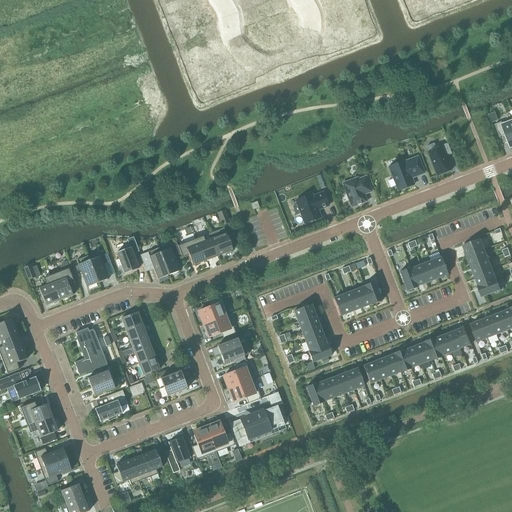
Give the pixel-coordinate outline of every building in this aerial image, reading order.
[(277,7),(266,11),(268,17),(280,13),(277,7)] [(190,9),(178,13),(180,20),(185,19),(188,30),(211,24),(208,11),(191,16),(190,9)] [(339,23),(328,23),(329,37),(336,37),(336,39),(345,39),(345,37),(352,36),(351,16),(339,16),(339,23)] [(270,20),(253,27),(263,53),(280,46),(270,20)] [(192,43),(187,44),(189,51),(201,48),(199,41),(215,36),(211,24),(188,30),(192,43)] [(217,65),(206,71),(218,88),(224,84),(225,86),(232,81),(231,79),(237,75),(229,64),(220,70),(217,65)] [(495,125),(500,137),(506,135),(511,148),(511,147),(511,119),(502,123),(502,122),(495,125)] [(434,144),(427,147),(429,152),(428,153),(437,176),(452,170),(447,156),(452,154),(448,143),(442,146),(443,147),(437,149),(434,144)] [(405,160),(388,167),(397,192),(414,185),(412,179),(425,174),(418,156),(405,161),(405,160)] [(358,178),(343,184),(351,208),(367,202),(364,195),(372,192),(366,176),(359,179),(358,178)] [(297,205),(293,207),(296,215),(300,214),(305,224),(321,218),(318,210),(328,206),(323,193),(313,197),(312,195),(296,201),(297,205)] [(225,211),(225,210),(218,213),(218,214),(222,226),(230,223),(225,211)] [(224,228),(211,233),(220,256),(233,251),(226,233),(224,228)] [(204,236),(198,238),(206,261),(220,256),(211,233),(204,236)] [(139,252),(134,237),(127,240),(130,248),(116,253),(119,259),(116,260),(119,268),(122,267),(124,274),(139,269),(133,254),(139,252)] [(178,246),(181,254),(182,258),(189,256),(193,266),(206,261),(198,238),(178,246)] [(481,239),(463,246),(467,257),(485,250),(481,239)] [(177,246),(176,242),(158,248),(169,276),(180,271),(174,256),(181,254),(178,246),(177,246)] [(169,276),(158,248),(140,255),(145,268),(152,265),(158,280),(169,276)] [(485,250),(467,257),(471,267),(489,260),(485,250)] [(88,256),(87,256),(97,283),(99,283),(108,279),(103,265),(108,263),(104,255),(90,260),(88,256)] [(87,256),(76,261),(78,265),(87,288),(97,283),(87,256)] [(441,258),(430,262),(437,279),(447,275),(448,275),(441,257),(441,258)] [(489,260),(471,267),(475,277),(492,270),(489,260)] [(363,261),(356,264),(358,270),(365,267),(363,261)] [(62,271),(49,276),(59,301),(62,300),(72,296),(68,286),(74,283),(66,262),(62,263),(60,268),(62,271)] [(430,262),(420,265),(427,283),(437,279),(430,262)] [(24,268),(29,281),(36,278),(31,265),(24,268)] [(410,268),(417,288),(418,288),(417,287),(427,283),(420,265),(411,269),(410,269),(410,268)] [(410,268),(399,272),(407,292),(417,288),(410,268)] [(492,270),(475,277),(478,287),(497,280),(497,279),(496,280),(492,270)] [(46,286),(38,289),(45,306),(59,301),(49,276),(43,278),(46,286)] [(497,280),(478,287),(482,298),(501,290),(497,280)] [(374,282),(364,286),(371,306),(382,302),(374,282)] [(364,287),(354,291),(361,309),(370,305),(371,306),(364,286),(363,286),(364,287)] [(354,291),(344,295),(346,302),(351,312),(361,309),(354,291)] [(344,295),(333,299),(340,317),(351,312),(346,302),(344,295)] [(210,306),(197,311),(203,325),(228,315),(221,296),(211,300),(208,301),(210,306)] [(311,305),(293,311),(297,322),(315,315),(311,305)] [(511,310),(501,313),(508,331),(511,329),(511,312),(511,309),(510,309),(511,310)] [(121,319),(125,330),(142,324),(138,312),(121,319)] [(501,313),(491,317),(498,335),(508,331),(501,313)] [(228,315),(203,325),(208,338),(221,333),(223,338),(236,333),(228,315)] [(315,315),(297,322),(301,332),(319,325),(315,315)] [(491,317),(481,321),(488,339),(498,335),(491,317)] [(12,319),(0,323),(0,339),(17,333),(12,319)] [(481,321),(470,325),(477,343),(488,339),(481,321)] [(125,330),(130,342),(147,335),(142,324),(125,330)] [(319,325),(301,332),(305,342),(323,335),(319,325)] [(465,327),(454,331),(461,349),(471,345),(465,327)] [(88,358),(75,363),(80,375),(107,365),(95,332),(94,332),(93,330),(89,331),(88,329),(76,333),(77,336),(76,336),(79,343),(82,342),(88,358)] [(444,335),(451,353),(461,349),(454,331),(444,335)] [(0,341),(2,347),(0,347),(0,354),(22,346),(18,335),(17,333),(0,339),(0,341)] [(229,342),(217,346),(220,355),(241,347),(237,338),(236,334),(227,338),(229,342)] [(130,342),(134,353),(151,346),(147,335),(130,342)] [(323,335),(305,342),(309,352),(308,352),(308,353),(328,345),(327,345),(323,335)] [(434,338),(433,338),(441,358),(441,357),(451,353),(444,335),(434,339),(434,338)] [(433,338),(423,342),(431,362),(441,358),(433,338)] [(423,343),(414,347),(421,365),(430,361),(430,362),(431,362),(423,342),(423,343)] [(241,347),(220,355),(224,364),(235,360),(236,365),(246,361),(244,356),(249,354),(245,345),(241,347)] [(328,345),(308,353),(312,363),(332,356),(328,345)] [(22,346),(0,354),(0,356),(7,374),(19,370),(16,363),(27,359),(23,347),(22,346)] [(137,365),(155,358),(151,346),(132,354),(137,365)] [(404,350),(403,350),(411,369),(411,368),(421,365),(414,347),(404,351),(404,350)] [(403,350),(393,354),(401,373),(411,369),(403,350)] [(393,355),(384,358),(390,376),(400,373),(401,373),(393,354),(393,355)] [(384,358),(373,362),(380,380),(390,376),(384,358)] [(160,369),(156,359),(139,365),(143,376),(160,369)] [(235,370),(223,375),(228,389),(253,380),(246,361),(236,365),(234,366),(235,370)] [(373,362),(363,366),(370,384),(380,380),(373,362)] [(357,369),(347,373),(354,390),(364,386),(357,369)] [(108,371),(88,379),(91,388),(111,380),(111,379),(108,371)] [(165,371),(158,373),(160,379),(163,387),(183,380),(180,371),(167,376),(165,371)] [(19,373),(0,380),(0,390),(0,392),(13,387),(18,400),(41,391),(35,377),(22,382),(19,373)] [(347,373),(337,377),(344,394),(354,390),(347,373)] [(337,377),(327,380),(329,387),(333,398),(344,394),(337,377)] [(111,380),(91,388),(94,397),(119,388),(115,378),(111,379),(111,380)] [(163,387),(159,389),(162,398),(167,396),(167,397),(187,389),(183,380),(163,387)] [(253,380),(228,389),(234,403),(246,398),(249,403),(261,398),(253,380)] [(317,384),(317,383),(316,383),(319,391),(321,395),(324,403),(324,402),(333,398),(329,387),(327,380),(317,384)] [(138,393),(144,391),(141,383),(135,386),(138,393)] [(316,383),(306,388),(313,407),(324,403),(321,395),(319,391),(316,383)] [(109,404),(95,409),(100,422),(108,419),(109,420),(116,418),(115,416),(122,414),(119,407),(127,404),(122,391),(106,397),(109,404)] [(267,395),(269,401),(277,397),(279,396),(277,391),(276,392),(267,395)] [(20,407),(27,427),(53,417),(48,404),(36,408),(34,402),(20,407)] [(277,404),(262,410),(270,431),(271,430),(269,426),(283,420),(277,404)] [(262,410),(241,418),(249,439),(270,431),(262,410)] [(58,431),(53,417),(27,427),(30,433),(37,430),(43,445),(56,439),(54,432),(58,431)] [(219,421),(206,426),(216,452),(229,447),(235,444),(230,431),(224,434),(219,421)] [(198,444),(192,447),(197,459),(216,452),(206,426),(193,431),(198,444)] [(174,456),(167,459),(174,474),(180,471),(177,464),(191,458),(182,437),(168,443),(174,456)] [(243,457),(253,453),(251,446),(240,450),(243,457)] [(34,453),(41,469),(67,459),(63,448),(47,454),(45,448),(34,453)] [(142,455),(150,477),(157,475),(156,470),(169,465),(165,454),(158,457),(155,450),(142,455)] [(130,460),(139,482),(150,477),(142,455),(140,451),(136,452),(137,457),(130,460)] [(67,459),(41,469),(45,480),(47,486),(58,482),(56,476),(71,470),(67,459)] [(118,472),(112,474),(116,486),(129,480),(131,485),(139,482),(130,460),(116,465),(118,472)] [(61,491),(66,504),(66,505),(84,498),(78,485),(61,491)] [(127,492),(120,495),(123,504),(130,501),(127,492)] [(87,511),(89,511),(84,498),(66,505),(69,511),(87,511)]
